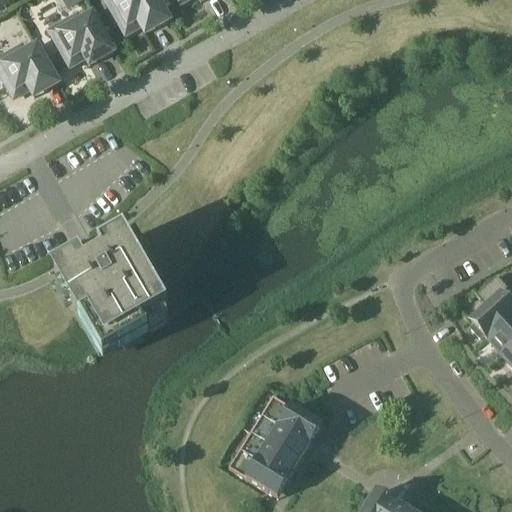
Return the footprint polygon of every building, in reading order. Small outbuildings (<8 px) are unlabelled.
[(169,23),(156,0),(108,0),(105,2),(125,37),(141,28),(145,36),(169,23)] [(113,54),(92,17),(80,24),(77,18),(50,33),(70,69),(85,60),(90,68),(113,54)] [(58,86),(37,49),(25,55),(22,50),(0,61),(0,75),(14,101),(30,92),(34,99),(58,86)] [(168,318),(124,242),(98,256),(99,258),(106,254),(109,260),(93,268),(85,273),(81,266),(55,281),(98,358),(168,318)] [(507,291),(497,280),(477,298),(487,309),(470,323),(487,342),(511,318),(511,311),(500,297),(507,291)] [(511,348),(511,319),(487,342),(501,358),(511,348)] [(511,348),(501,358),(511,370),(511,348)] [(273,401),(262,419),(311,449),(322,431),(273,401)] [(262,419),(250,437),(299,467),(311,449),(262,419)] [(250,437),(239,455),(288,485),(299,467),(250,437)] [(239,455),(228,472),(277,503),(288,485),(239,455)] [(376,496),(366,511),(390,511),(394,507),(376,496)]
